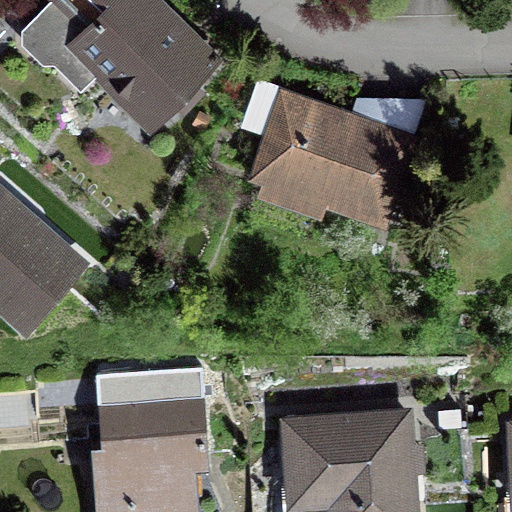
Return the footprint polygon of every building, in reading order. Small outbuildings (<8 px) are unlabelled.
[(93,74),(97,70),(65,40),(80,24),(54,0),(45,0),(21,25),(22,40),(43,61),(54,61),(81,87),(93,74)] [(194,79),(221,51),(166,0),(54,0),(80,24),(65,40),(97,70),(93,74),(149,127),(173,101),(185,112),(206,90),(194,79)] [(0,56),(17,42),(0,22),(0,56)] [(416,132),(413,131),(427,94),(358,93),(351,107),(258,74),(240,123),(259,130),(246,171),(260,176),(256,189),(321,212),(326,199),(387,220),(416,132)] [(205,128),(211,116),(200,110),(193,122),(205,128)] [(0,307),(27,330),(90,257),(0,179),(0,307)] [(101,437),(92,438),(97,511),(199,511),(196,465),(209,464),(204,390),(99,397),(101,437)] [(325,511),(421,511),(418,468),(425,468),(423,438),(415,439),(413,401),(279,412),(286,504),(325,501),(325,511)] [(438,425),(462,424),(462,406),(438,407),(438,425)]
